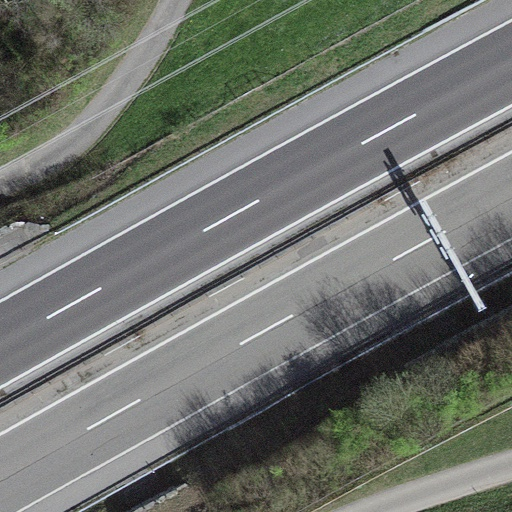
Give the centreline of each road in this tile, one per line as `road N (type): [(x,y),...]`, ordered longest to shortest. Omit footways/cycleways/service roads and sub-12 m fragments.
road 1 (motorway): [(0,482),(511,198)]
road 2 (motorway): [(511,62),(0,344)]
road 3 (track): [(0,183),(71,149),(176,0)]
road 4 (unclassified): [(511,463),(360,511)]
